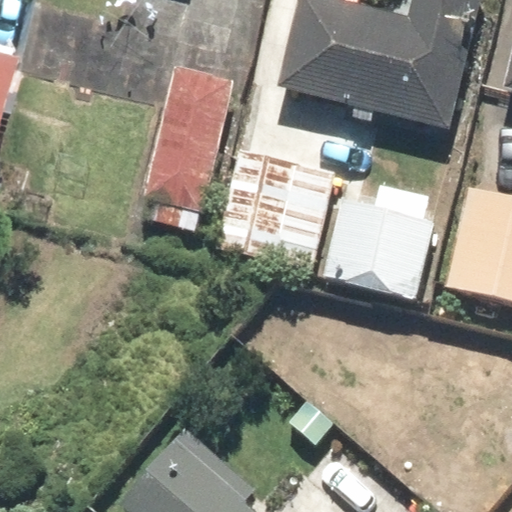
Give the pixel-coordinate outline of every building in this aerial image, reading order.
[(477,35),(488,0),(428,0),(422,22),(328,0),(318,0),(297,93),(454,131),(477,35)] [(0,123),(19,64),(0,57),(0,123)] [(185,75),(156,200),(212,213),(240,87),(185,75)] [(246,150),(221,246),(322,273),(347,177),(246,150)] [(511,205),(476,198),(457,287),(511,298),(511,205)] [(351,206),(333,276),(424,299),(442,230),(351,206)] [(263,511),(189,447),(132,511),(263,511)]
